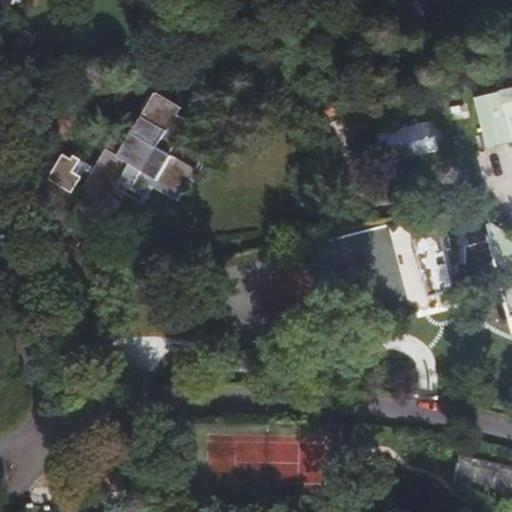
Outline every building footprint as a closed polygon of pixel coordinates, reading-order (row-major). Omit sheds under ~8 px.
[(111,162),(83,210),(110,226),(138,177),(187,205),(202,179),(162,156),(185,116),(160,101),(121,167),(111,162)] [(511,113),(499,116),(507,157),(511,155),(511,113)] [(432,119),(378,135),(388,166),(442,150),(432,119)] [(334,135),(321,139),(334,189),(347,186),(334,135)] [(442,225),(415,232),(429,292),(456,285),(442,225)] [(4,363),(0,363),(0,409),(15,405),(4,363)] [(511,466),(457,456),(451,486),(511,498),(511,466)]
